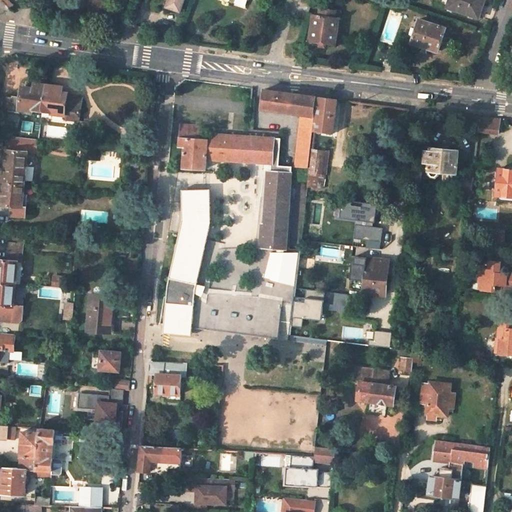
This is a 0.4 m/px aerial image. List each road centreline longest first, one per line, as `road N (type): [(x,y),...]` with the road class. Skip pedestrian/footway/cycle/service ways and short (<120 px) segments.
road 1 (unclassified): [(127,511),(165,58)]
road 2 (secondary): [(476,98),(265,71)]
road 3 (secondary): [(165,58),(0,33)]
